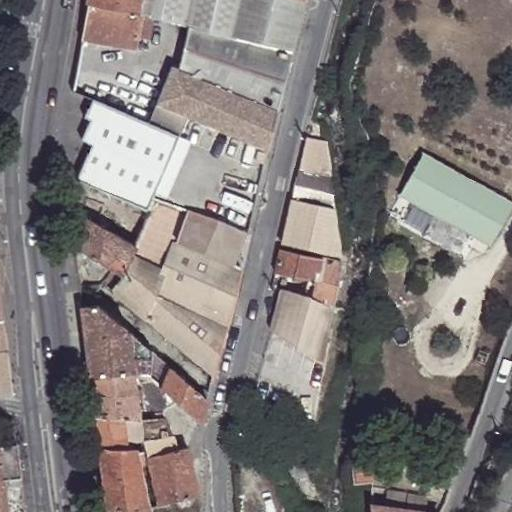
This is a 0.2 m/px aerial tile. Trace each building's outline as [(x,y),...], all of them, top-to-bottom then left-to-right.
[(88,0),(87,4),(132,15),(135,0),(88,0)] [(135,0),(132,15),(142,17),(146,0),(135,0)] [(292,52),(302,1),(298,0),(146,0),(142,17),(152,20),(188,28),(290,52),(290,51),(292,52)] [(87,4),(81,40),(86,41),(80,74),(124,83),(130,78),(137,38),(142,17),(132,15),(87,4)] [(142,17),(137,38),(148,40),(152,20),(142,17)] [(277,110),(290,52),(188,28),(178,69),(277,110)] [(210,125),(267,149),(277,110),(178,69),(171,66),(145,125),(179,138),(186,141),(194,122),(209,128),(210,125)] [(81,181),(148,210),(154,197),(173,151),(179,138),(145,125),(96,103),(88,121),(95,124),(86,143),(96,147),(81,181)] [(244,233),(247,235),(267,149),(210,125),(209,128),(194,160),(173,151),(154,197),(244,233)] [(305,136),(298,168),(328,174),(323,140),(305,136)] [(511,204),(424,155),(401,195),(489,247),(511,204)] [(298,168),(291,197),(333,207),(328,174),(298,168)] [(172,241),(230,265),(244,233),(154,197),(148,210),(133,245),(134,246),(130,256),(160,271),(172,241)] [(281,243),(340,256),(333,207),(291,197),(281,243)] [(72,247),(112,272),(121,278),(130,256),(134,246),(133,245),(68,208),(72,247)] [(110,290),(212,375),(240,268),(230,265),(172,241),(160,271),(130,256),(121,278),(122,279),(110,290)] [(311,296),(333,307),(341,262),(280,248),(279,247),(275,271),(314,281),(311,296)] [(112,272),(101,284),(110,290),(122,279),(121,278),(112,272)] [(270,329),(322,363),(333,307),(311,296),(281,288),(270,329)] [(96,303),(80,305),(83,333),(84,345),(89,375),(133,376),(128,330),(96,303)] [(151,348),(128,330),(133,376),(149,376),(149,374),(149,349),(150,350),(151,348)] [(0,393),(10,396),(5,353),(0,353),(0,393)] [(199,421),(205,399),(170,367),(162,386),(176,400),(199,421)] [(133,376),(138,418),(165,416),(162,411),(176,400),(162,386),(149,374),(149,376),(133,376)] [(133,376),(89,375),(94,415),(122,418),(138,418),(133,376)] [(94,415),(98,447),(124,448),(124,442),(122,418),(94,415)] [(140,439),(143,440),(155,438),(162,436),(171,435),(165,416),(138,418),(140,439)] [(122,418),(124,442),(140,439),(138,418),(122,418)] [(143,440),(147,456),(177,449),(171,435),(162,436),(155,438),(143,440)] [(0,511),(6,511),(3,480),(1,468),(18,465),(16,444),(0,445),(0,511)] [(451,465),(459,468),(465,451),(455,446),(449,445),(442,461),(451,465)] [(98,447),(105,503),(146,505),(134,448),(124,448),(98,447)] [(147,456),(157,503),(173,500),(197,495),(190,470),(186,447),(177,449),(147,456)] [(353,483),(370,481),(372,481),(370,461),(366,462),(359,463),(350,464),(353,483)] [(3,480),(20,477),(18,465),(1,468),(3,480)] [(456,475),(459,468),(451,465),(448,472),(456,475)] [(451,488),(456,475),(448,472),(446,471),(441,484),(451,488)] [(6,511),(24,511),(20,477),(3,480),(6,511)] [(175,511),(198,511),(199,502),(197,496),(173,501),(175,511)] [(148,511),(147,507),(146,505),(105,503),(105,511),(148,511)]
